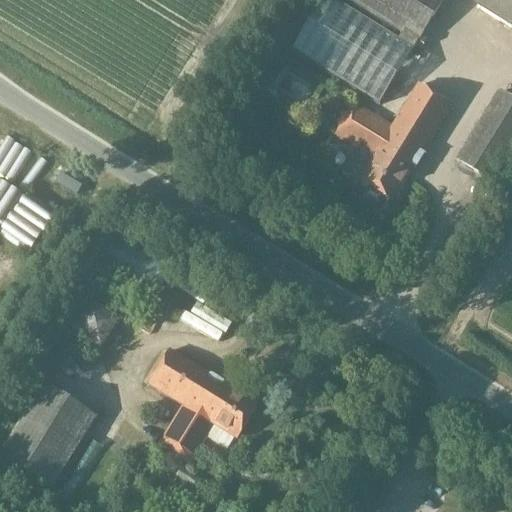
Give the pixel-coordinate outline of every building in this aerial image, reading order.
[(322,0),(291,52),(378,105),(442,0),(345,0),(401,34),(397,41),(331,0),(322,0)] [(511,0),(465,0),(511,28),(511,0)] [(334,135),(356,149),(341,174),(358,185),(360,182),(369,188),(364,195),(365,200),(373,205),(378,203),(382,196),(393,202),(452,106),(418,85),(391,128),(353,104),(334,135)] [(511,151),(511,100),(497,91),(454,161),(491,185),(511,151)] [(172,320),(184,300),(163,288),(151,307),(172,320)] [(100,350),(118,322),(89,303),(71,332),(100,350)] [(167,351),(146,385),(183,408),(159,446),(190,465),(206,438),(227,451),(234,439),(236,440),(257,406),(167,351)] [(0,457),(49,488),(61,469),(94,417),(41,384),(0,450),(0,457)]
